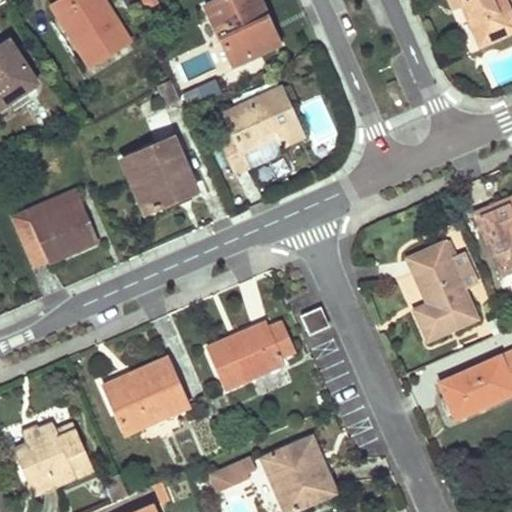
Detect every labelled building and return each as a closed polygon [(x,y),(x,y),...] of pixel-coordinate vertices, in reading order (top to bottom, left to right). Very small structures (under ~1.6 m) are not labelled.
[(102,8),(104,7),(105,6),(101,0),(55,0),(50,4),(59,19),(89,67),(128,43),(109,12),(105,14),(102,8)] [(158,4),(156,0),(139,0),(144,10),(158,4)] [(266,17),(259,1),(258,0),(215,0),(205,5),(230,63),(269,46),(258,20),(266,17)] [(449,0),(453,7),(464,3),(467,10),(464,11),(479,45),(511,30),(511,24),(501,0),(449,0)] [(51,23),(81,72),(89,67),(59,19),(51,23)] [(0,52),(11,46),(8,41),(0,45),(0,52)] [(0,52),(0,108),(37,85),(11,46),(0,52)] [(165,104),(178,98),(168,78),(157,84),(165,104)] [(234,175),(242,171),(250,167),(243,151),(277,136),(281,145),(303,136),(282,88),(225,113),(233,130),(217,137),(234,175)] [(51,123),(45,110),(33,116),(39,128),(51,123)] [(243,151),(250,167),(272,157),(281,145),(277,136),(243,151)] [(144,212),(180,196),(177,190),(194,183),(173,137),(121,161),(144,212)] [(12,218),(34,267),(97,240),(76,190),(12,218)] [(511,197),(473,214),(499,275),(511,269),(511,197)] [(458,253),(452,239),(443,243),(449,257),(458,253)] [(420,294),(423,293),(426,292),(431,304),(413,311),(426,340),(475,319),(463,290),(449,257),(443,243),(406,259),(420,294)] [(476,285),(462,251),(458,253),(449,257),(463,290),(476,285)] [(318,308),(299,315),(307,335),(326,327),(318,308)] [(231,344),(229,339),(206,350),(224,390),(283,363),(282,360),(295,354),(281,322),(268,327),(264,320),(249,327),(253,334),(231,344)] [(440,383),(447,400),(455,418),(511,393),(511,351),(499,357),(440,383)] [(127,384),(125,380),(123,376),(102,385),(123,434),(186,406),(165,358),(129,374),(132,382),(127,384)] [(42,441),(32,445),(31,442),(25,444),(13,449),(32,495),(92,470),(75,429),(57,437),(50,420),(36,426),(42,441)] [(42,441),(36,426),(21,433),(25,444),(31,442),(32,445),(42,441)] [(312,458),(314,457),(317,455),(309,437),(263,457),(286,511),(333,492),(320,461),(314,464),(312,458)] [(250,458),(211,475),(218,491),(249,477),(247,472),(256,469),(250,458)] [(116,500),(127,495),(117,471),(106,476),(116,500)] [(167,501),(161,485),(152,489),(159,505),(167,501)]
